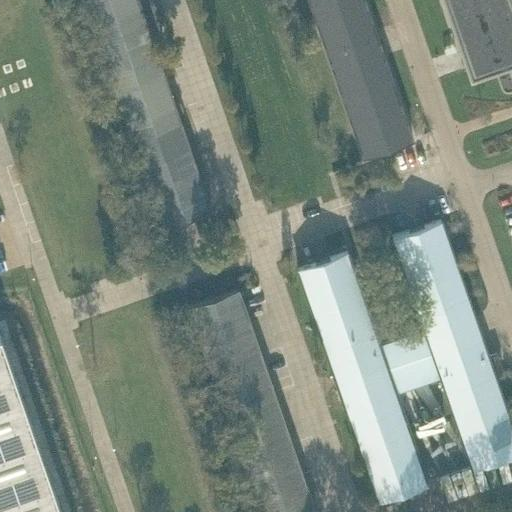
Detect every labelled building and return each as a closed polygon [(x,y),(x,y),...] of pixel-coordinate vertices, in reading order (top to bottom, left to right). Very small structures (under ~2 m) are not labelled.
[(83,0),(118,99),(74,114),(81,131),(124,117),(160,222),(210,205),(139,0),(83,0)] [(205,0),(269,185),(319,168),(261,0),(205,0)] [(309,0),(363,153),(412,136),(365,0),(309,0)] [(511,0),(444,0),(468,68),(493,59),(498,72),(499,74),(501,76),(503,76),(505,77),(508,76),(510,75),(511,73),(511,70),(511,68),(511,67),(507,54),(511,52),(511,0)] [(117,238),(81,131),(74,114),(38,8),(0,20),(0,59),(67,255),(117,238)] [(424,325),(379,340),(395,388),(441,372),(472,464),(511,449),(511,424),(440,217),(393,234),(424,325)] [(427,479),(395,388),(379,340),(347,249),(298,267),(377,496),(427,479)] [(189,304),(260,511),(316,511),(238,287),(189,304)] [(95,336),(151,498),(156,511),(211,511),(145,319),(95,336)] [(0,511),(62,511),(0,330),(0,511)]
